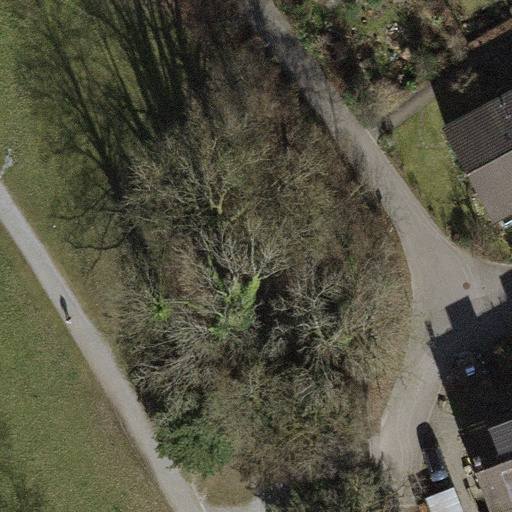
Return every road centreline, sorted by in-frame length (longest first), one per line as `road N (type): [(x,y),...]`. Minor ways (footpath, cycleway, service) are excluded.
road 1 (residential): [(254,0),(481,319)]
road 2 (residential): [(481,319),(417,402),(400,462)]
